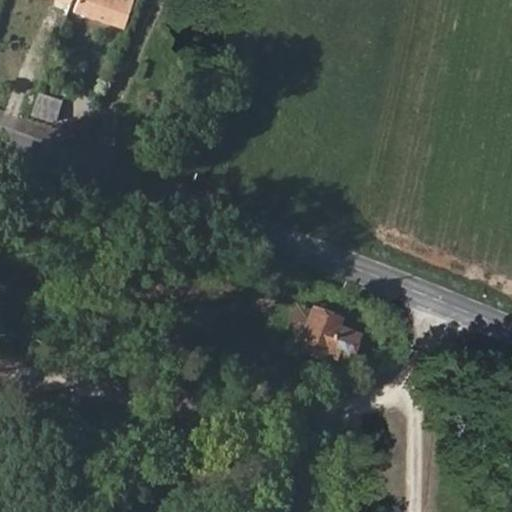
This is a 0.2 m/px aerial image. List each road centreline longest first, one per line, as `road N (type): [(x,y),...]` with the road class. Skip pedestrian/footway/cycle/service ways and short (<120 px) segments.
road 1 (secondary): [(0,139),(306,244),(511,329)]
road 2 (track): [(421,511),(427,433),(414,385),(421,315),(408,284)]
